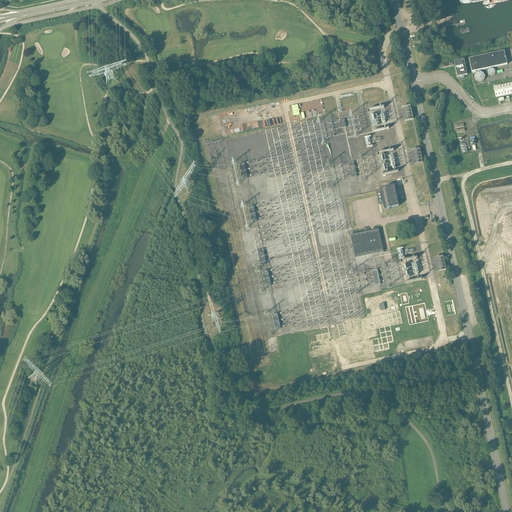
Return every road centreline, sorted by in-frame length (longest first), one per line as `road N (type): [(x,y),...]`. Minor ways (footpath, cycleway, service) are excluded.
road 1 (tertiary): [(507,511),(393,0)]
road 2 (track): [(169,119),(87,305),(16,511)]
